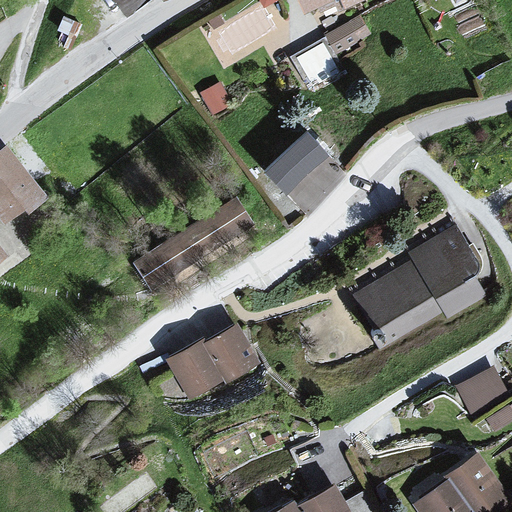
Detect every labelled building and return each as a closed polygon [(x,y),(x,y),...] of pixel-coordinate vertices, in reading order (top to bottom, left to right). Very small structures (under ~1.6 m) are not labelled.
[(265,3),(268,0),(229,0),(209,12),(231,48),(276,22),(265,3)] [(295,0),(302,15),(336,0),(338,0),(344,12),(368,2),(367,0),(295,0)] [(352,24),(325,38),(338,62),(365,47),(352,24)] [(323,35),(295,48),(309,78),(337,64),(323,35)] [(308,132),(265,172),(288,196),(330,156),(308,132)] [(5,143),(0,147),(0,219),(4,225),(44,195),(5,143)] [(233,194),(131,262),(152,294),(254,225),(233,194)] [(411,264),(356,297),(385,347),(442,314),(447,323),(488,300),(448,231),(406,256),(411,264)] [(0,246),(0,267),(10,259),(0,246)] [(236,325),(166,361),(187,402),(257,366),(236,325)] [(492,369),(453,391),(471,422),(510,400),(492,369)] [(448,484),(412,507),(415,511),(496,511),(511,502),(511,500),(481,453),(444,477),(448,484)] [(347,511),(332,486),(296,507),(298,511),(347,511)] [(291,501),(273,511),(298,511),(296,507),(291,501)]
